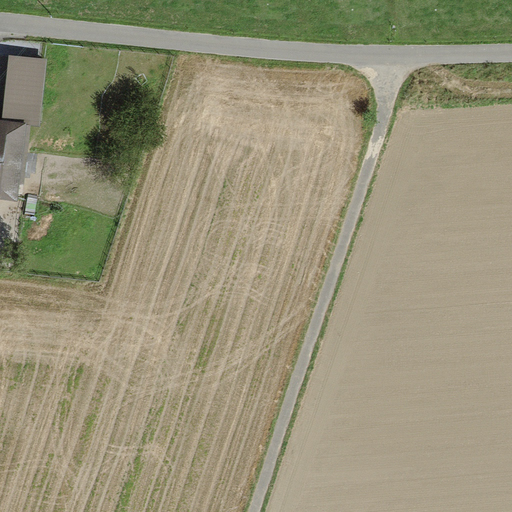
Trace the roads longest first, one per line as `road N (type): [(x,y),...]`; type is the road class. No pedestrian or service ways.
road 1 (residential): [(0,22),(233,46),(511,55)]
road 2 (track): [(259,511),(383,119),(391,55)]
